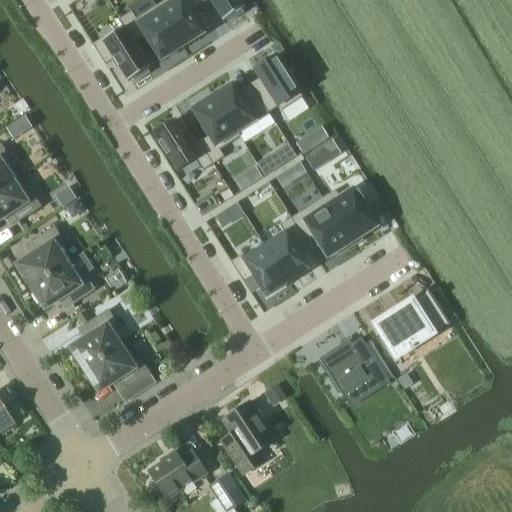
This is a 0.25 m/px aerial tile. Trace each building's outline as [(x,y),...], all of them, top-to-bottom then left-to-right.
[(168,0),(157,7),(183,48),(203,35),(189,13),(200,6),(196,0),(168,0)] [(196,0),(200,6),(210,0),(224,22),(228,20),(229,23),(244,14),(242,11),(246,9),(240,0),(196,0)] [(84,4),(74,10),(82,22),(92,16),(84,4)] [(132,13),(121,20),(126,27),(136,43),(146,37),(162,62),(183,48),(157,7),(136,20),(132,13)] [(101,40),(93,45),(106,66),(114,60),(129,83),(133,80),(135,83),(149,74),(147,71),(152,68),(136,43),(126,27),(103,42),(101,40)] [(261,79),(251,85),(269,114),(279,108),(282,112),(304,98),(277,57),(256,70),(261,79)] [(233,85),(214,97),(238,134),(256,122),(269,114),(251,85),(238,93),(233,85)] [(214,97),(193,110),(209,135),(199,142),(213,166),(226,158),(221,150),(241,138),(238,134),(214,97)] [(178,120),(155,135),(178,172),(197,160),(204,172),(213,166),(199,142),(194,145),(178,120)] [(305,140),(297,145),(303,155),(311,150),(305,140)] [(0,190),(17,180),(8,166),(13,163),(1,145),(0,145),(0,190)] [(289,146),(277,153),(285,165),(297,158),(289,146)] [(321,152),(306,161),(314,174),(329,165),(321,152)] [(257,169),(248,175),(254,185),(263,180),(257,169)] [(297,181),(290,171),(278,178),(285,189),(297,181)] [(17,180),(0,190),(0,220),(5,217),(6,218),(12,214),(19,224),(42,208),(30,190),(25,193),(17,180)] [(337,191),(323,200),(351,245),(377,228),(366,209),(369,207),(359,193),(356,195),(354,191),(342,199),(337,191)] [(323,200),(291,220),(306,242),(315,237),(329,259),(338,253),(340,256),(353,248),(351,245),(323,200)] [(77,202),(67,208),(72,217),(82,210),(77,202)] [(232,223),(225,211),(216,217),(223,229),(232,223)] [(287,233),(265,247),(289,284),(310,271),(296,248),(306,242),(291,220),(282,226),(284,229),(287,233)] [(30,289),(71,263),(62,249),(67,246),(55,228),(31,243),(38,253),(31,257),(32,258),(18,267),(21,271),(20,274),(30,289),(29,289),(30,289)] [(241,256),(231,263),(244,283),(254,277),(268,298),(289,284),(265,247),(244,260),(241,256)] [(79,276),(71,263),(30,289),(30,290),(40,304),(43,305),(46,309),(59,300),(60,301),(66,297),(73,307),(96,291),(84,273),(79,276)] [(415,304),(377,328),(399,364),(431,343),(428,340),(449,327),(431,299),(418,307),(415,304)] [(82,307),(76,311),(80,316),(86,312),(82,307)] [(83,372),(125,346),(116,332),(121,329),(109,310),(85,326),(92,336),(85,340),(86,341),(72,349),(75,354),(74,357),(83,372)] [(343,344),(319,360),(322,364),(343,397),(365,383),(373,396),(376,394),(391,384),(362,338),(352,345),(349,341),(348,341),(343,344)] [(133,359),(125,346),(83,372),(84,373),(94,387),(97,388),(100,392),(113,383),(114,384),(120,380),(127,390),(150,374),(138,355),(133,359)] [(406,376),(398,381),(405,391),(413,386),(406,376)] [(278,385),(264,394),(272,406),(285,397),(278,385)] [(250,404),(259,399),(258,398),(223,421),(232,435),(220,443),(243,477),(264,462),(258,452),(275,441),(250,404)] [(0,434),(16,424),(0,400),(0,434)] [(180,461),(175,453),(162,462),(163,464),(149,473),(167,500),(183,490),(181,488),(192,481),(194,483),(207,474),(192,453),(180,461)] [(224,511),(230,511),(247,501),(229,474),(209,487),(224,511)]
